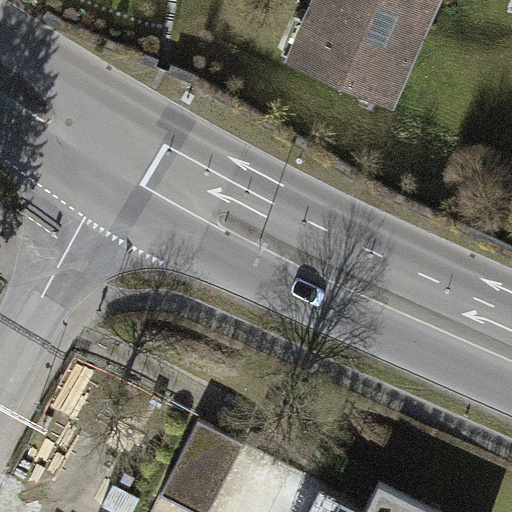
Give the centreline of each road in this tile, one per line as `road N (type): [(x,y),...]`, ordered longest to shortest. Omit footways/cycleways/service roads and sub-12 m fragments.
road 1 (secondary): [(102,197),(358,327),(511,393)]
road 2 (secondary): [(511,305),(141,125)]
road 3 (residential): [(102,197),(0,394)]
road 4 (secondary): [(141,125),(0,29)]
road 5 (secondary): [(0,122),(102,197)]
